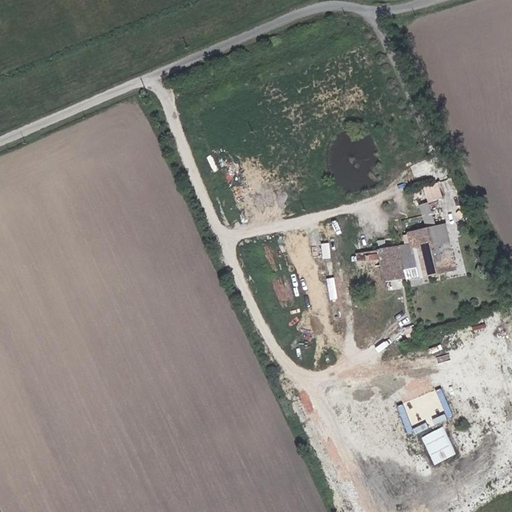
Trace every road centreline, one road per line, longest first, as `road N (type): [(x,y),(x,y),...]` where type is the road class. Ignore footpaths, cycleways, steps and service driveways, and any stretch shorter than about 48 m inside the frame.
road 1 (track): [(0,140),(304,8),(334,4),(379,14),(428,0)]
road 2 (unknown): [(157,71),(223,233),(377,206)]
